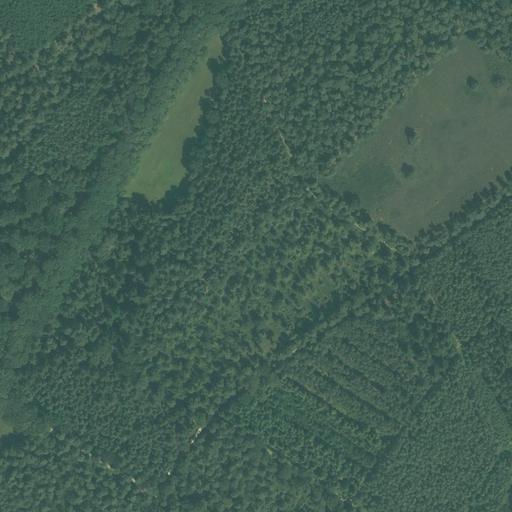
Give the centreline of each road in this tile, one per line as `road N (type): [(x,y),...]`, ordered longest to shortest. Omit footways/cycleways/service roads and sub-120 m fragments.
road 1 (track): [(511,191),(214,408),(141,511)]
road 2 (track): [(210,0),(308,185),(412,261),(459,341)]
road 3 (track): [(0,369),(207,0)]
road 4 (track): [(352,504),(459,341),(497,302),(511,305)]
road 5 (track): [(182,511),(0,397)]
road 6 (track): [(206,416),(364,511)]
road 7 (track): [(0,14),(56,91),(0,155)]
